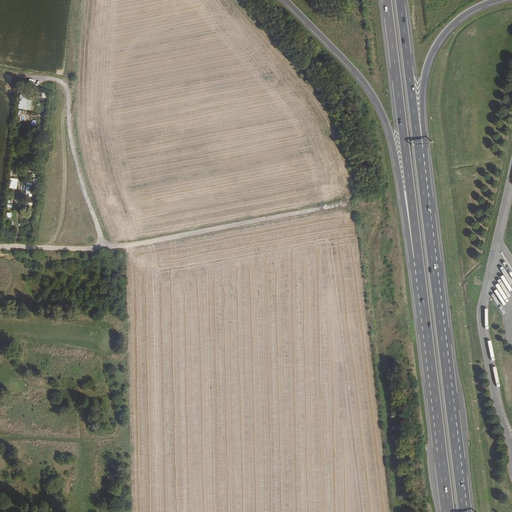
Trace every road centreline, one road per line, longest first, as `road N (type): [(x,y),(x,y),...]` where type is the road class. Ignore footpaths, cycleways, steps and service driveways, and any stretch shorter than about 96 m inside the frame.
road 1 (motorway): [(284,0),(365,84),(386,123),(429,353)]
road 2 (track): [(0,246),(102,249),(354,206)]
road 3 (motorway): [(385,0),(429,353)]
road 4 (motorway): [(465,511),(429,231)]
road 5 (motorway): [(429,231),(421,91),(428,61),(452,24),(493,0)]
road 6 (motorway): [(429,231),(400,0)]
road 7 (track): [(102,249),(75,165),(67,93)]
road 8 (motorway): [(429,353),(447,511)]
